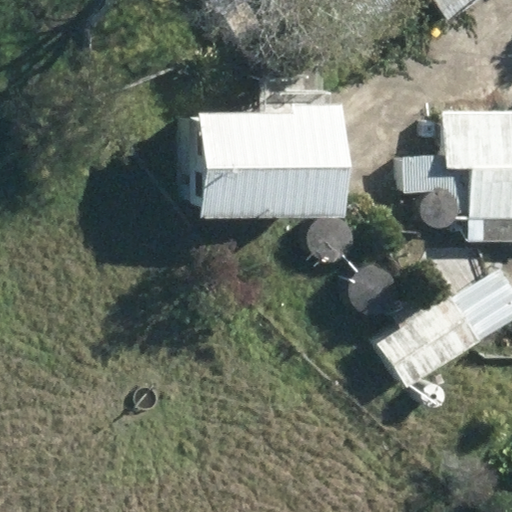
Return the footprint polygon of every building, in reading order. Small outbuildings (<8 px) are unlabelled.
[(202,0),(236,41),(284,2),(323,51),(385,0),(202,0)] [(431,0),(448,23),(479,0),(431,0)] [(511,110),(441,110),(441,153),(396,153),(395,177),(473,177),(473,236),(511,236),(511,110)] [(350,115),(202,115),(202,213),(350,213),(350,115)] [(414,218),(418,225),(424,230),(432,233),(440,232),(448,230),(454,224),(458,217),(459,209),(457,201),(453,195),(447,189),(441,187),(434,187),(427,188),(421,192),(416,197),(413,203),(412,210),(414,218)] [(309,249),(313,256),(320,261),(327,264),(335,264),(343,261),(349,256),(353,249),(354,241),(353,233),(349,226),(342,221),(336,218),(329,218),(322,220),(316,223),(311,228),(308,235),(308,242),(309,249)] [(511,277),(502,262),(376,340),(407,388),(511,322),(511,277)] [(352,298),(357,304),(363,309),(371,312),(379,312),(386,309),(392,304),(396,297),(397,289),(396,281),(392,274),(386,269),(379,267),(372,266),(365,268),(359,271),(355,276),(352,283),(351,290),(352,298)] [(427,396),(427,400),(429,403),(431,406),(435,407),(438,408),(442,407),(445,405),(447,402),(448,399),(448,396),(447,392),(445,389),(442,387),(438,387),(435,387),(432,388),(430,390),(428,393),(427,396)]
